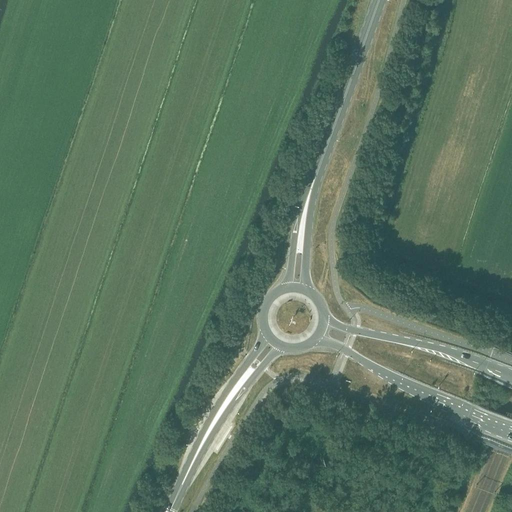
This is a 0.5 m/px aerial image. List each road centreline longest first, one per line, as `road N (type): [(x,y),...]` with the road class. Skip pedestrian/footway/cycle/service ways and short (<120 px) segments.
road 1 (secondary): [(314,339),(511,422)]
road 2 (secondary): [(511,376),(324,316)]
road 3 (secondary): [(314,181),(379,0)]
road 4 (secondary): [(169,511),(230,396)]
